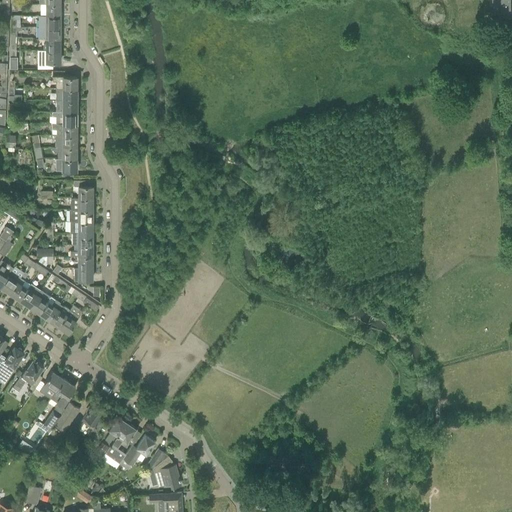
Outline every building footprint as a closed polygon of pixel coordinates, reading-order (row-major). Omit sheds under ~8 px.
[(511,0),(491,0),(492,6),(501,6),(501,17),(511,17),(511,0)] [(46,3),(46,15),(59,15),(59,3),(46,3)] [(12,14),(11,26),(16,26),(16,19),(20,19),(20,15),(12,14)] [(40,15),(40,26),(46,26),(59,26),(59,15),(46,15),(40,15)] [(46,26),(40,26),(40,38),(46,38),(59,38),(59,26),(46,26)] [(1,38),(0,41),(0,49),(8,51),(8,38),(3,38),(3,39),(1,38)] [(43,47),(46,48),(46,50),(59,50),(59,38),(46,38),(46,41),(43,42),(43,47)] [(37,50),(37,69),(52,69),(52,62),(59,62),(59,50),(46,50),(37,50)] [(76,88),(76,77),(53,76),(52,82),(56,82),(56,88),(76,88)] [(76,88),(56,88),(56,99),(76,100),(76,88)] [(76,100),(56,99),(56,111),(76,111),(76,100)] [(76,111),(56,111),(52,111),(52,117),(56,117),(56,123),(76,123),(76,111)] [(76,123),(56,123),(56,134),(62,134),(76,134),(76,123)] [(15,132),(6,131),(6,145),(14,146),(15,132)] [(62,134),(56,134),(56,146),(57,146),(62,147),(76,147),(76,134),(62,134)] [(57,152),(57,158),(62,158),(76,158),(76,147),(62,147),(57,146),(56,146),(53,146),(53,152),(57,152)] [(76,158),(62,158),(57,158),(55,158),(55,170),(75,170),(76,158)] [(89,179),(80,179),(74,179),(73,186),(78,186),(78,197),(91,197),(91,186),(89,185),(89,179)] [(36,184),(26,181),(24,186),(34,189),(36,184)] [(0,199),(0,202),(4,205),(10,196),(4,192),(0,199)] [(5,205),(11,209),(16,201),(11,197),(5,205)] [(78,197),(73,197),(70,197),(70,199),(69,202),(69,205),(70,209),(78,209),(91,209),(91,197),(78,197)] [(78,209),(70,209),(68,209),(68,221),(78,221),(91,221),(91,209),(78,209)] [(37,219),(33,224),(39,228),(43,223),(37,219)] [(78,232),(91,232),(91,221),(78,221),(78,232)] [(6,226),(0,234),(0,236),(5,240),(6,239),(9,235),(10,235),(13,231),(6,226)] [(91,232),(78,232),(71,232),(71,244),(78,244),(91,244),(91,232)] [(0,247),(0,252),(3,255),(12,243),(6,239),(5,240),(5,241),(0,247)] [(78,244),(78,251),(71,251),(71,256),(77,256),(91,256),(91,244),(78,244)] [(28,257),(22,253),(19,258),(25,261),(28,257)] [(91,256),(77,256),(77,267),(91,267),(91,256)] [(0,285),(11,270),(13,267),(0,259),(0,285)] [(38,271),(41,266),(35,262),(32,266),(38,271)] [(64,269),(61,267),(57,264),(53,270),(60,275),(64,269)] [(41,266),(38,271),(44,274),(47,270),(41,266)] [(73,267),(73,279),(73,280),(77,280),(77,279),(91,279),(91,267),(77,267),(73,267)] [(11,270),(0,285),(0,286),(9,293),(17,281),(20,277),(11,270)] [(58,284),(60,279),(55,275),(52,280),(58,284)] [(20,277),(17,281),(9,293),(19,300),(27,288),(21,284),(24,280),(20,277)] [(60,279),(58,284),(64,288),(66,283),(60,279)] [(27,288),(19,300),(29,306),(37,295),(40,289),(35,286),(32,291),(27,288)] [(46,293),(40,289),(37,295),(29,306),(39,313),(46,301),(42,298),(46,293)] [(77,297),(80,293),(74,289),(71,293),(77,297)] [(80,293),(77,297),(83,301),(86,297),(80,293)] [(39,313),(48,319),(56,308),(59,303),(60,302),(50,296),(46,301),(39,313)] [(99,306),(86,297),(83,301),(96,310),(99,306)] [(56,308),(48,319),(58,325),(65,314),(60,311),(64,306),(62,305),(59,303),(56,308)] [(69,309),(65,314),(58,325),(68,332),(79,316),(69,309)] [(11,349),(6,357),(0,353),(0,361),(2,363),(0,365),(0,376),(4,379),(1,383),(11,369),(7,366),(9,364),(13,366),(23,352),(13,345),(10,349),(11,349)] [(25,367),(16,381),(12,387),(18,391),(26,379),(31,382),(27,388),(32,391),(42,377),(37,373),(43,365),(36,360),(35,362),(32,360),(26,368),(25,367)] [(51,371),(46,379),(38,390),(50,398),(55,391),(63,378),(51,371)] [(61,395),(54,405),(56,406),(60,408),(75,386),(63,378),(55,391),(61,395)] [(29,395),(22,407),(29,411),(36,400),(29,395)] [(69,402),(61,414),(53,426),(62,432),(78,408),(69,402)] [(93,402),(83,417),(81,421),(92,428),(88,435),(92,438),(102,424),(98,421),(106,408),(99,403),(97,405),(93,402)] [(53,426),(61,414),(53,409),(43,423),(51,429),(53,426)] [(116,414),(110,423),(107,428),(110,430),(104,439),(111,444),(126,421),(116,414)] [(12,419),(4,430),(10,435),(18,423),(12,419)] [(136,428),(126,421),(111,444),(117,448),(123,439),(127,442),(136,428)] [(125,454),(118,463),(127,469),(140,450),(145,454),(154,441),(153,440),(154,439),(149,435),(148,436),(144,434),(136,447),(134,446),(128,456),(125,454)] [(48,458),(57,445),(46,437),(37,449),(35,453),(48,458)] [(96,440),(92,438),(86,447),(90,450),(96,440)] [(108,447),(102,443),(96,451),(102,455),(108,447)] [(30,444),(26,450),(35,453),(37,449),(30,444)] [(160,461),(167,455),(158,448),(147,463),(152,467),(160,461)] [(118,463),(125,454),(118,449),(112,459),(118,463)] [(160,461),(152,467),(157,486),(169,483),(170,487),(180,484),(175,464),(172,465),(170,462),(172,460),(167,455),(160,461)] [(28,483),(24,500),(36,503),(40,487),(28,483)] [(101,486),(96,483),(91,491),(95,494),(101,486)] [(77,494),(88,500),(92,494),(80,488),(77,494)] [(181,511),(181,492),(171,492),(149,494),(149,501),(158,501),(158,511),(181,511)] [(100,502),(92,502),(93,510),(92,511),(120,511),(110,511),(110,508),(100,508),(100,502)]
